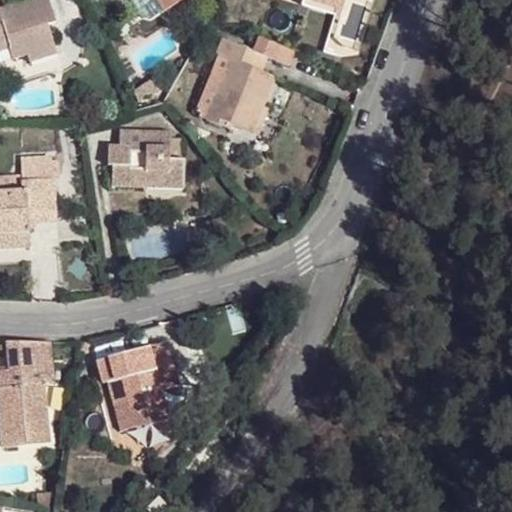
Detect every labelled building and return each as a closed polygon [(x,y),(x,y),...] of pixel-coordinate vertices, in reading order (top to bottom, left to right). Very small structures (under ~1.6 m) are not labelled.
[(0,55),(12,52),(13,57),(53,46),(46,23),(55,19),(48,0),(16,0),(0,5),(0,55)] [(304,0),(334,10),(337,0),(304,0)] [(238,64),(239,47),(219,42),(200,114),(226,121),(244,126),(253,94),(259,70),(249,67),(238,64)] [(53,46),(13,57),(16,67),(56,55),(53,46)] [(253,50),(239,47),(238,64),(249,67),(253,50)] [(260,95),(253,94),(244,126),(250,128),(260,95)] [(224,128),(226,121),(200,114),(198,121),(224,128)] [(141,187),(178,189),(178,177),(178,165),(165,164),(165,138),(137,137),(137,154),(104,153),(103,169),(107,170),(105,191),(140,193),(141,187)] [(18,174),(17,188),(51,186),(50,171),(18,174)] [(51,186),(17,188),(18,196),(0,197),(0,253),(5,253),(29,252),(27,221),(53,220),(51,186)] [(178,199),(178,189),(141,187),(140,193),(140,198),(178,199)] [(213,224),(194,231),(200,253),(219,247),(213,224)] [(0,378),(0,433),(1,456),(44,455),(42,395),(52,395),(47,348),(10,348),(11,363),(11,378),(0,378)] [(148,415),(153,428),(171,423),(160,382),(179,378),(170,348),(136,358),(101,367),(107,392),(112,390),(121,387),(127,420),(148,415)] [(122,436),(153,428),(148,415),(127,420),(121,387),(112,390),(122,436)]
